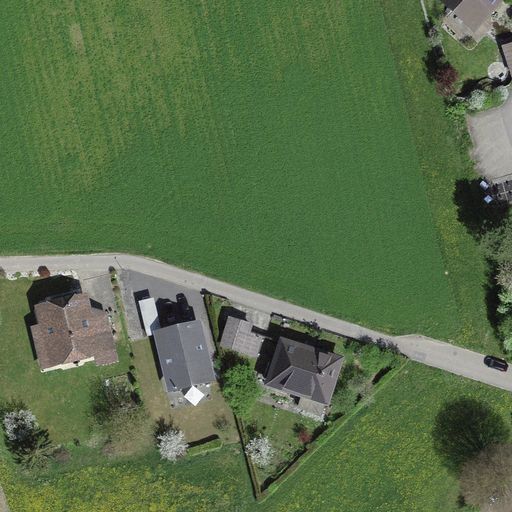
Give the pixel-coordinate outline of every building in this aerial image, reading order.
[(496,0),(442,0),(472,27),(496,0)] [(511,45),(502,49),(511,78),(511,77),(511,45)] [(104,319),(87,323),(81,301),(39,311),(52,363),(94,353),(97,365),(114,361),(104,319)] [(149,303),(137,306),(144,335),(156,332),(149,303)] [(247,333),(249,327),(228,320),(220,347),(255,358),(261,337),(247,333)] [(170,390),(209,381),(196,326),(157,336),(170,390)] [(320,416),(337,362),(281,343),(267,385),(305,397),(303,403),(300,402),(298,409),(320,416)]
